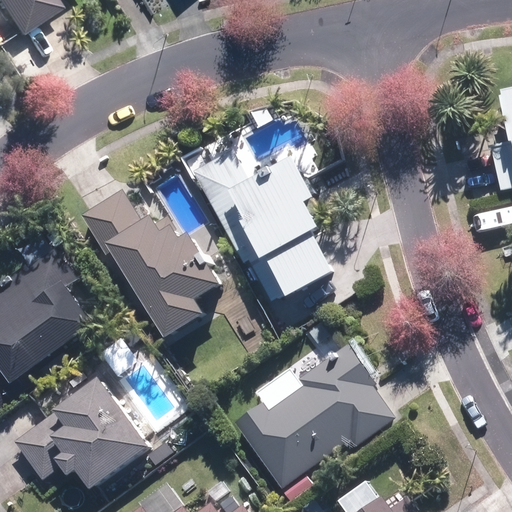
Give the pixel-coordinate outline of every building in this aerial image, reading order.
[(0,0),(0,10),(17,35),(57,7),(52,0),(0,0)] [(501,191),(511,188),(511,90),(504,92),(505,97),(501,98),(505,118),(507,118),(509,123),(506,124),(511,143),(492,148),(501,191)] [(235,152),(195,173),(245,265),(250,262),(272,302),(333,268),(313,232),(320,228),(307,203),(314,199),(293,159),(251,182),(235,152)] [(143,221),(123,191),(82,216),(106,256),(112,253),(166,341),(206,316),(197,300),(223,284),(192,232),(180,239),(167,218),(156,224),(151,216),(143,221)] [(0,409),(34,384),(27,375),(93,326),(65,289),(78,279),(56,249),(29,269),(25,265),(0,283),(0,409)] [(264,403),(236,423),(283,489),(352,440),(357,448),(397,420),(374,387),(378,384),(349,343),(299,379),(305,388),(271,411),(264,403)] [(76,471),(90,491),(150,449),(99,378),(13,439),(43,481),(60,468),(67,477),(76,471)] [(292,502),(313,485),(305,475),(284,492),(292,502)] [(420,511),(410,498),(392,511),(381,496),(358,511),(420,511)] [(249,511),(243,503),(231,511),(218,511),(212,502),(198,511),(187,511),(183,507),(176,511),(144,511),(141,507),(133,511),(249,511)]
